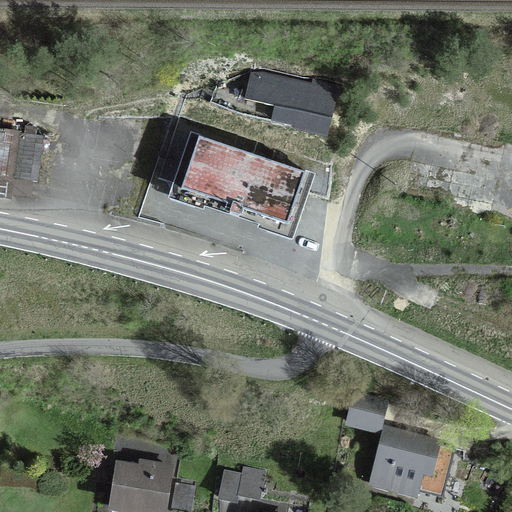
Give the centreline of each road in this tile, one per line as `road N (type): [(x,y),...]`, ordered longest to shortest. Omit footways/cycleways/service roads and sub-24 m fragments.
road 1 (residential): [(0,356),(118,353),(282,370),(333,327)]
road 2 (primary): [(333,327),(171,269),(0,228)]
road 3 (primary): [(511,409),(333,327)]
